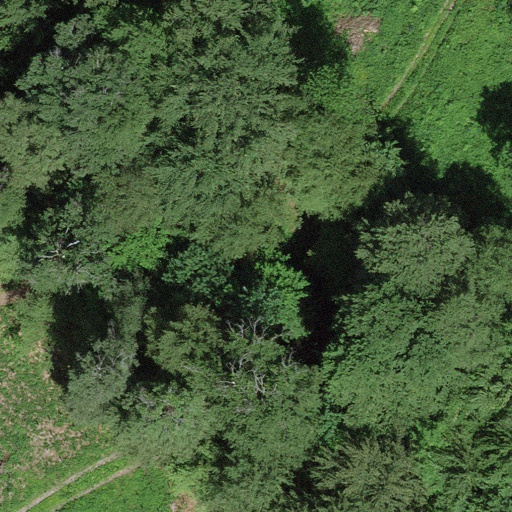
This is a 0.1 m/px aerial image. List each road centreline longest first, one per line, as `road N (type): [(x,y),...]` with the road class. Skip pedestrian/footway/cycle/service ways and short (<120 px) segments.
road 1 (track): [(511,419),(468,423),(308,386),(235,389),(30,511)]
road 2 (track): [(0,298),(88,293),(155,309),(214,334),(235,389)]
